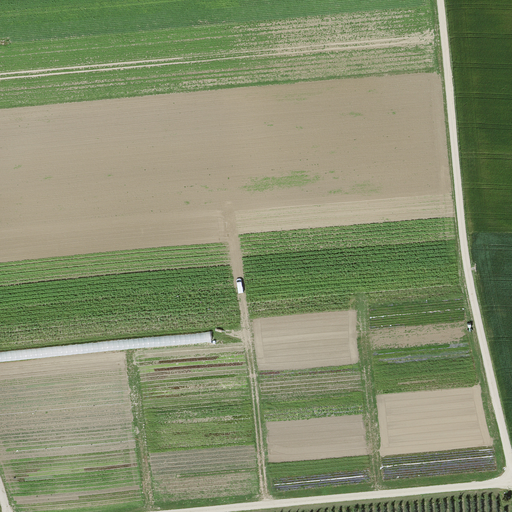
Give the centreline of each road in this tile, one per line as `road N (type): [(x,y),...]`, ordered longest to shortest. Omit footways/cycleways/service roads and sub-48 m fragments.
road 1 (track): [(511,510),(463,233),(440,0)]
road 2 (track): [(165,511),(511,481)]
